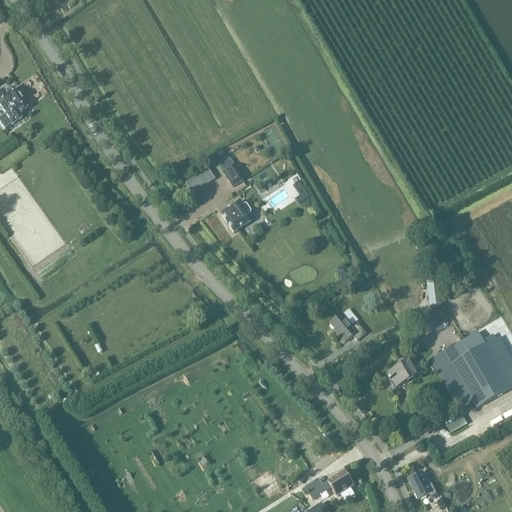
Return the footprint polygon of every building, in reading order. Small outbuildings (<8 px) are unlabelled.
[(17,115),(26,110),(14,90),(5,95),(2,90),(0,91),(0,124),(3,129),(7,126),(9,129),(21,122),(19,120),(20,119),(17,115)] [(229,160),(220,166),(224,172),(227,170),(233,167),(229,160)] [(272,163),(276,172),(281,169),(277,161),(272,163)] [(223,173),(233,188),(243,182),(233,167),(227,170),(223,173)] [(186,184),(193,195),(215,180),(208,169),(186,184)] [(279,178),(284,185),(291,180),(285,173),(279,178)] [(264,199),(266,205),(278,201),(276,195),(264,199)] [(221,215),(234,234),(250,224),(246,218),(251,215),(251,212),(247,206),(245,205),(240,208),(237,204),(221,215)] [(441,279),(427,281),(431,308),(445,306),(441,279)] [(339,334),(338,335),(345,344),(353,337),(357,341),(366,334),(356,323),(352,326),(342,315),(331,324),(339,334)] [(479,333),(430,361),(459,410),(472,403),(477,411),(511,389),(511,360),(499,339),(496,340),(494,336),(484,342),(479,333)] [(410,361),(386,375),(395,390),(418,376),(410,361)] [(323,486),(319,480),(304,489),(312,501),(331,489),(337,497),(353,486),(345,472),(323,486)] [(416,492),(415,493),(419,500),(432,493),(423,473),(409,480),(413,489),(414,488),(416,492)]
